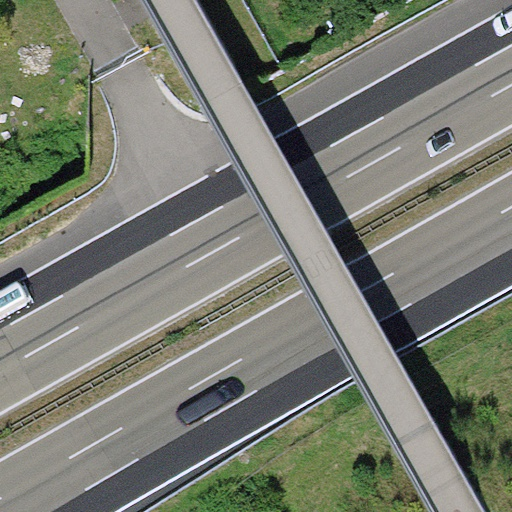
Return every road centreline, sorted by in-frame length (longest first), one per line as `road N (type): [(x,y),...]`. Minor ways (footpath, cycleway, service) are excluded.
road 1 (motorway): [(511,61),(0,349)]
road 2 (motorway): [(10,511),(511,225)]
road 3 (unclassified): [(172,0),(416,432)]
